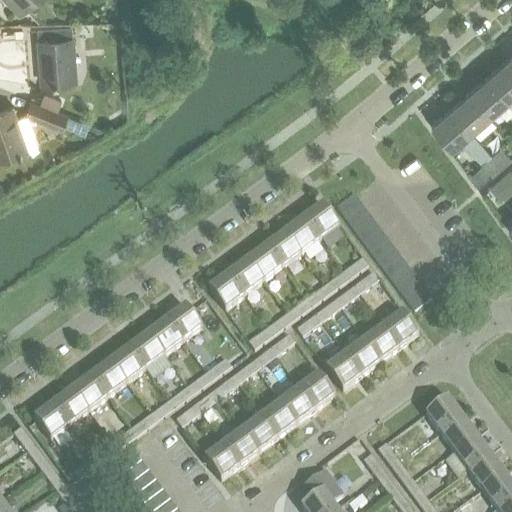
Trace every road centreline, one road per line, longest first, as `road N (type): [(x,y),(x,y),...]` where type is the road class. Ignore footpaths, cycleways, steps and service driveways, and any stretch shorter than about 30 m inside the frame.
road 1 (residential): [(0,390),(356,130)]
road 2 (residential): [(501,325),(356,130)]
road 3 (residential): [(265,511),(265,500),(452,364)]
road 4 (residential): [(356,130),(502,0)]
